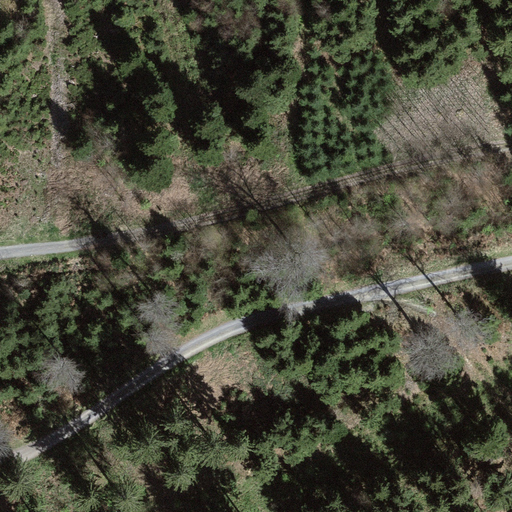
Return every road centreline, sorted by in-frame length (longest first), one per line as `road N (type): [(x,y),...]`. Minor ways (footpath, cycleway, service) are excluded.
road 1 (track): [(0,460),(50,438),(218,333),(511,262)]
road 2 (track): [(511,144),(80,244),(0,254)]
